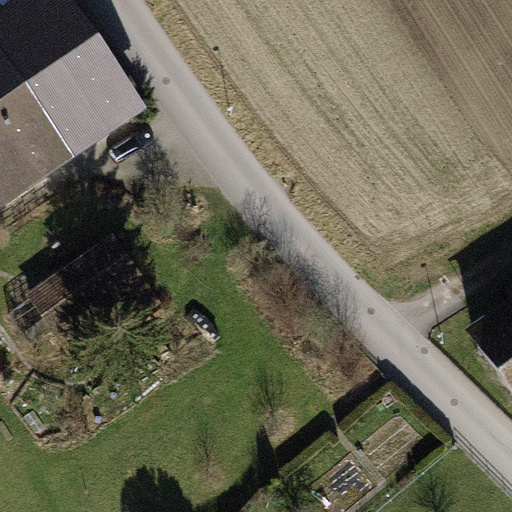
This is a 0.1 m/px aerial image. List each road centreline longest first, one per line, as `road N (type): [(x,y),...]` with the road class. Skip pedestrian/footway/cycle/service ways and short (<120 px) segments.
road 1 (residential): [(511,460),(345,288),(113,0)]
road 2 (track): [(398,341),(511,262)]
